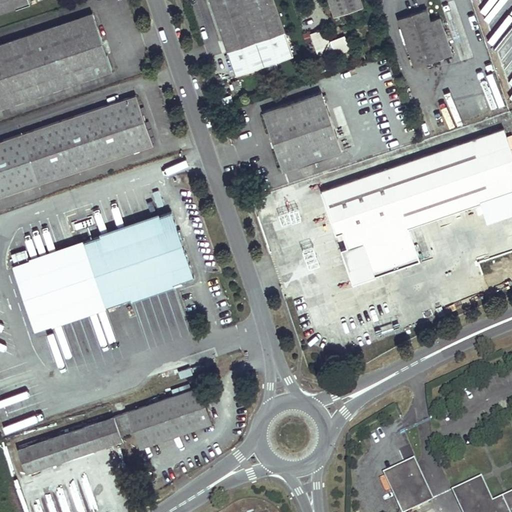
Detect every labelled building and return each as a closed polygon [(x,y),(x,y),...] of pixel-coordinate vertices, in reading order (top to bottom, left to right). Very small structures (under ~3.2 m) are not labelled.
[(30,0),(0,0),(0,12),(31,1),(30,0)] [(235,74),(293,55),(285,31),(274,0),(209,0),(227,51),(235,74)] [(363,6),(361,0),(328,0),(333,16),(363,6)] [(452,53),(440,16),(430,19),(427,7),(397,18),(413,66),(452,53)] [(0,106),(111,69),(93,12),(0,43),(0,106)] [(346,34),(329,39),(325,27),(311,31),(320,56),(350,46),(346,34)] [(341,149),(321,90),(263,110),(284,169),(341,149)] [(0,194),(153,143),(135,94),(0,140),(0,194)] [(511,190),(511,151),(504,126),(321,189),(336,231),(341,229),(348,247),(342,249),(353,282),(419,259),(408,226),(511,190)] [(193,275),(171,210),(84,239),(29,258),(26,247),(12,252),(15,263),(13,263),(35,329),(193,275)] [(211,420),(199,386),(114,415),(18,447),(26,470),(121,438),(121,435),(134,431),(139,445),(211,420)] [(511,463),(503,468),(504,472),(511,468),(511,463)] [(413,464),(388,475),(407,511),(431,501),(413,464)] [(480,483),(456,494),(463,511),(511,511),(511,468),(504,472),(511,488),(511,496),(491,507),(480,483)]
